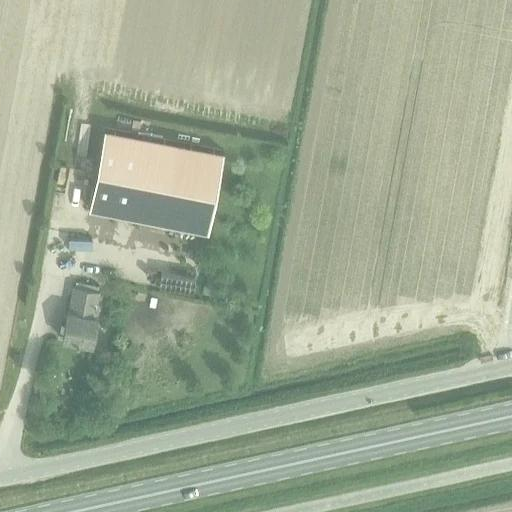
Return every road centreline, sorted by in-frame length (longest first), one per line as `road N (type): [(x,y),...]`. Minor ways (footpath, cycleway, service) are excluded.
road 1 (unclassified): [(511,368),(0,480)]
road 2 (secondary): [(75,511),(511,416)]
road 3 (unclassified): [(295,511),(511,464)]
